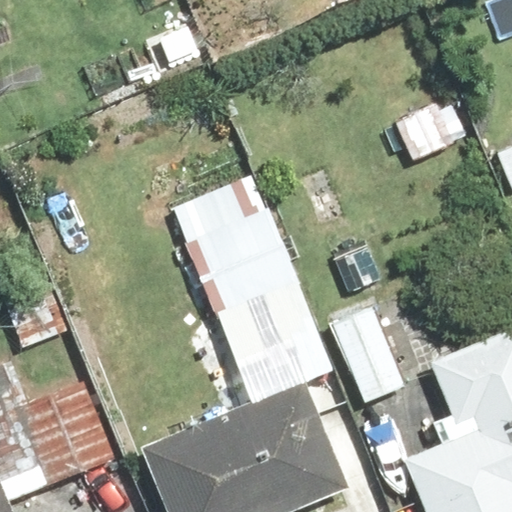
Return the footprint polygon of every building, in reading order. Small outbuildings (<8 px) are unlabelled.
[(400,110),(417,157),(474,136),(458,89),(400,110)] [(185,233),(219,319),(300,287),(266,201),(185,233)] [(372,303),(331,321),(367,401),(408,383),(372,303)] [(511,511),(511,327),(412,368),(445,447),(388,470),(405,511),(511,511)] [(303,403),(128,467),(144,511),(336,511),(342,510),(303,403)] [(20,511),(11,486),(0,490),(0,511),(20,511)]
